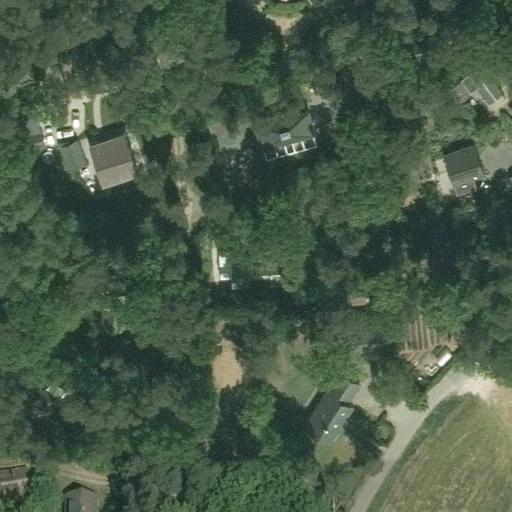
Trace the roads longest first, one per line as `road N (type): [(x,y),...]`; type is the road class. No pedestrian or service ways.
road 1 (track): [(175,0),(166,44),(160,222),(165,316),(188,445),(213,470),(252,482),(296,511)]
road 2 (unclassified): [(357,511),(422,403),(511,319)]
road 3 (track): [(213,470),(140,474),(79,461),(19,431)]
road 4 (track): [(149,0),(96,35),(0,78)]
